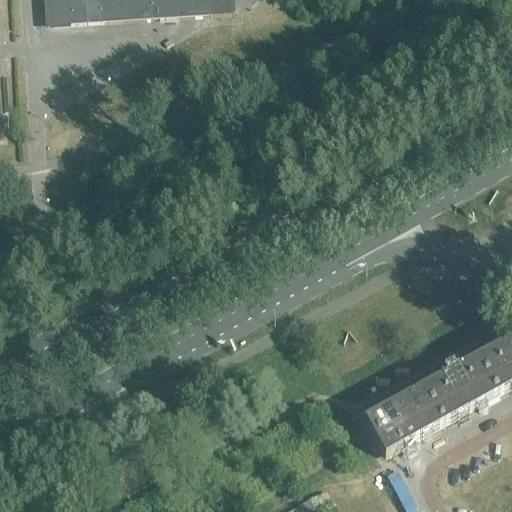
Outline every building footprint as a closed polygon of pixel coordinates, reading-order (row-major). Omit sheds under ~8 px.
[(49,0),(51,29),(159,22),(235,18),(233,0),(49,0)] [(511,345),(477,365),(497,402),(511,393),(511,345)] [(477,365),(423,395),(443,431),(497,402),(477,365)] [(389,460),(443,431),(423,395),(369,424),(389,460)] [(298,511),(313,511),(309,503),(297,510),(298,511)]
